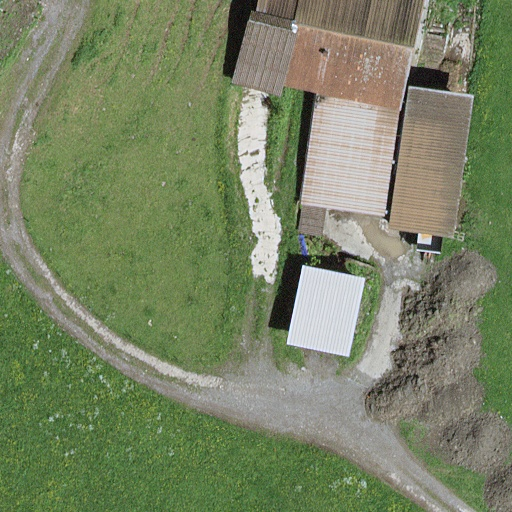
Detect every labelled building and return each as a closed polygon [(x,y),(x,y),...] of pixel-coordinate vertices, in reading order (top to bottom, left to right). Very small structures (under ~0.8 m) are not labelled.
[(21,0),(36,12),(46,0),(21,0)] [(284,78),(289,79),(305,0),(263,0),(237,85),(281,94),(284,78)] [(305,0),(289,79),(327,87),(385,99),(393,101),(413,0),(305,0)] [(306,191),(364,203),(385,99),(327,87),(306,191)] [(467,107),(418,100),(401,218),(450,225),(467,107)] [(293,328),(349,340),(361,283),(305,271),(293,328)]
